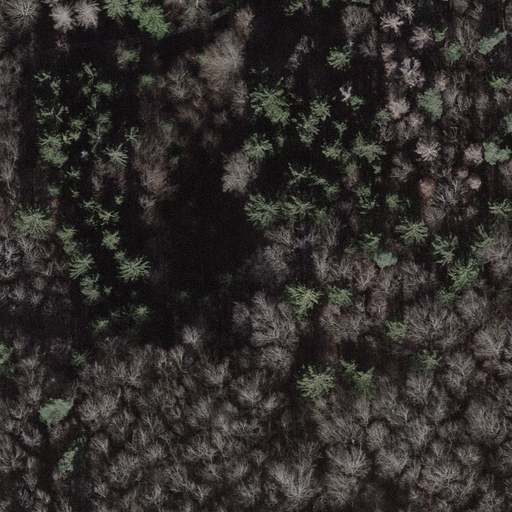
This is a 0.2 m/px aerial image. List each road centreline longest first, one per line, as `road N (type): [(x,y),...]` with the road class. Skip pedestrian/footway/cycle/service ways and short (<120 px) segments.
road 1 (track): [(0,333),(117,377),(195,376),(271,396),(367,366),(434,362),(511,377)]
road 2 (track): [(0,76),(72,55),(186,41),(273,0)]
